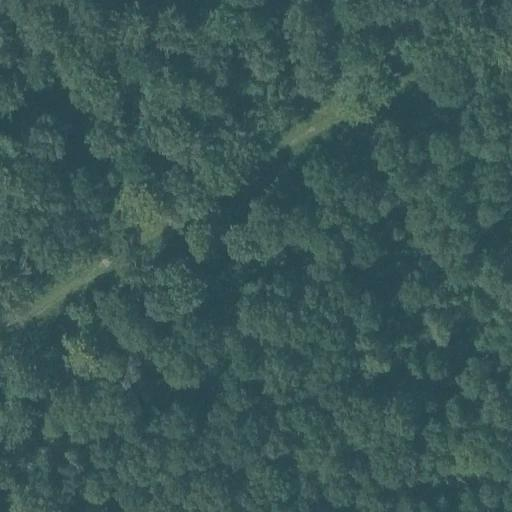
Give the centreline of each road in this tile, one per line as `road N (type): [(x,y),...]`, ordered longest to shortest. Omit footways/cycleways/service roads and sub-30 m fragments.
road 1 (track): [(511,41),(326,121),(0,335)]
road 2 (track): [(326,121),(201,0)]
